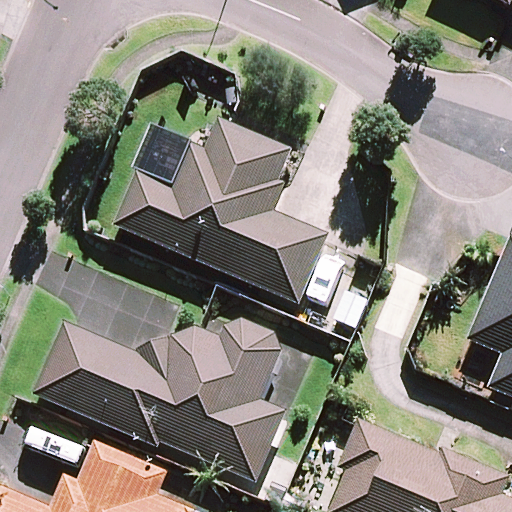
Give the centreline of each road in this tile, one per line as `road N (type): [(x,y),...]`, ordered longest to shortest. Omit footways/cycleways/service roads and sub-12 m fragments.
road 1 (residential): [(473,132),(321,30),(245,0)]
road 2 (residential): [(0,187),(79,0)]
